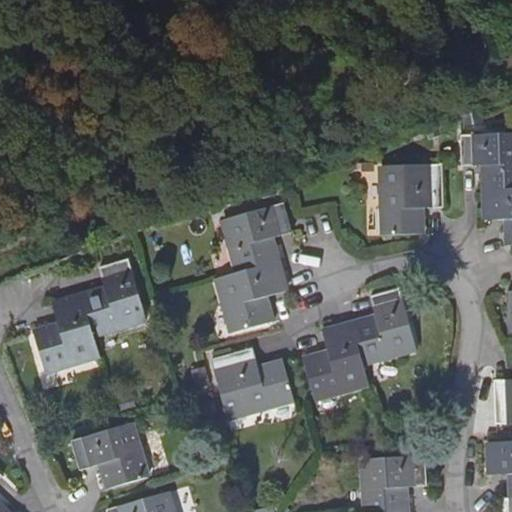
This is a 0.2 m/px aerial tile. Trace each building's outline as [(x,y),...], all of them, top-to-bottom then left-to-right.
[(487,177),(487,195),(488,224),(511,223),(511,232),(510,232),(511,250),(511,138),(464,140),(465,170),(490,169),(491,177),(487,177)] [(447,170),(385,170),(387,239),(427,238),(427,221),(423,221),(423,213),(447,212),(447,170)] [(291,294),(283,266),(278,249),(275,250),(273,243),(297,236),(289,207),(229,223),(244,276),(223,282),(237,336),(279,325),(274,308),(269,309),(267,301),(291,294)] [(104,294),(87,299),(59,307),(66,331),(58,333),(57,331),(40,335),(52,376),(105,360),(99,339),(152,323),(134,263),(106,271),(113,295),(105,297),(104,294)] [(381,324),(372,326),(371,323),(328,335),(335,359),(327,360),(326,358),(308,363),(319,402),(373,388),(367,367),(419,353),(403,293),(374,301),(381,324)] [(265,375),(258,351),(216,362),(232,421),(299,403),(288,365),(272,369),(272,373),(265,375)] [(511,384),(499,385),(500,427),(511,426),(511,384)] [(110,466),(112,473),(108,474),(113,491),(155,479),(138,426),(77,444),(86,473),(110,466)] [(511,511),(511,447),(491,447),(492,477),(511,477),(511,501),(502,502),(502,511),(511,511)] [(411,511),(411,499),(407,499),(407,491),(431,490),(430,460),(368,464),(370,511),(411,511)] [(11,511),(0,500),(0,487),(9,479),(0,470),(0,511),(11,511)] [(179,511),(174,495),(116,511),(179,511)]
